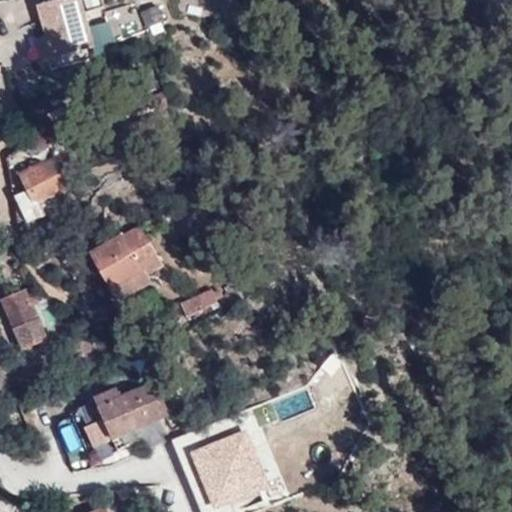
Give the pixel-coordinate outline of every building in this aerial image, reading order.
[(47,37),(53,59),(93,47),(81,0),(61,0),(40,6),(47,37)] [(158,5),(141,11),(149,34),(167,27),(158,5)] [(135,6),(108,9),(111,34),(138,31),(135,6)] [(43,61),(53,59),(47,37),(39,39),(43,61)] [(28,222),(63,206),(58,194),(71,188),(67,179),(74,176),(69,166),(62,170),(55,156),(20,175),(27,191),(15,196),(28,222)] [(141,228),(91,255),(120,304),(141,293),(151,281),(149,279),(165,270),(141,228)] [(213,288),(180,301),(187,320),(221,307),(213,288)] [(34,290),(4,302),(22,346),(45,338),(30,303),(38,299),(34,290)] [(117,389),(95,399),(119,449),(140,439),(136,429),(169,415),(155,382),(121,396),(117,389)] [(86,426),(101,421),(95,403),(80,408),(86,426)] [(240,416),(190,436),(219,507),(235,501),(268,487),(240,416)] [(100,423),(86,429),(95,449),(110,442),(100,423)] [(219,507),(190,436),(174,442),(202,511),(239,511),(235,501),(219,507)]
